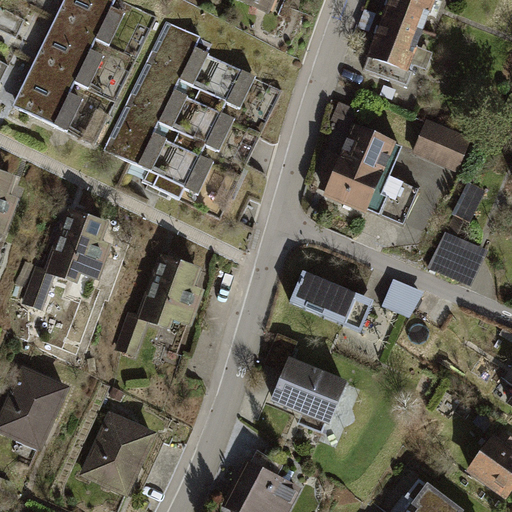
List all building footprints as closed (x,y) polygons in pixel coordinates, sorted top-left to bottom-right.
[(146,68),(168,23),(119,0),(77,0),(64,28),(146,68)] [(279,0),(224,0),(225,0),(271,20),(279,0)] [(443,0),(389,0),(383,18),(431,35),(443,0)] [(431,35),(383,18),(368,60),(416,77),(431,35)] [(125,112),(146,68),(64,28),(42,72),(125,112)] [(154,74),(206,98),(228,53),(176,28),(154,74)] [(206,98),(252,120),(273,74),(228,53),(206,98)] [(103,156),(125,112),(42,72),(21,117),(103,156)] [(133,117),(185,142),(206,98),(154,74),(133,117)] [(252,120),(206,98),(185,142),(253,174),(274,130),(252,120)] [(112,162),(164,187),(185,142),(133,117),(112,162)] [(477,143),(432,125),(418,158),(463,176),(477,143)] [(343,158),(393,179),(405,149),(356,128),(343,158)] [(253,174),(185,142),(164,187),(232,219),(253,174)] [(393,179),(343,158),(333,154),(315,195),(404,232),(421,191),(393,179)] [(25,187),(0,177),(0,242),(14,248),(29,209),(18,205),(25,187)] [(488,194),(471,186),(454,223),(471,231),(488,194)] [(117,232),(70,215),(48,275),(39,272),(26,309),(46,316),(56,286),(84,296),(88,285),(105,291),(118,254),(110,252),(117,232)] [(445,238),(431,270),(467,285),(481,253),(445,238)] [(211,278),(164,261),(143,321),(132,317),(120,352),(141,359),(150,331),(179,342),(183,331),(201,338),(214,301),(204,298),(211,278)] [(378,308),(308,279),(295,308),(366,337),(378,308)] [(424,295),(395,284),(385,309),(414,320),(424,295)] [(296,365),(303,347),(280,338),(278,342),(268,367),(291,376),(296,365)] [(296,365),(291,376),(278,408),(339,433),(357,389),(296,365)] [(0,434),(47,457),(77,394),(26,370),(0,423),(0,434)] [(127,496),(154,432),(111,414),(84,478),(127,496)] [(511,448),(503,442),(475,480),(511,506),(511,448)] [(294,511),(304,494),(250,464),(226,509),(231,511),(294,511)] [(461,511),(435,492),(420,510),(422,511),(461,511)]
